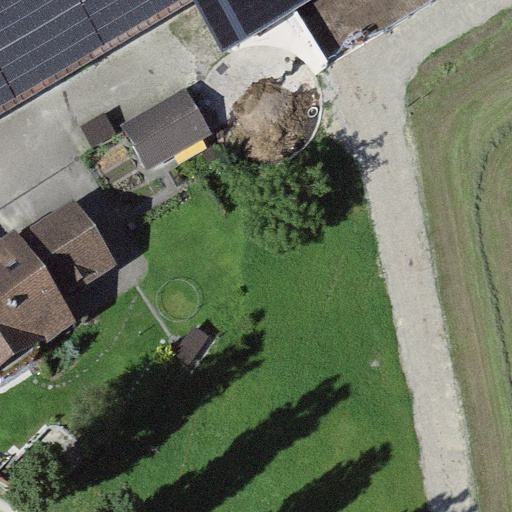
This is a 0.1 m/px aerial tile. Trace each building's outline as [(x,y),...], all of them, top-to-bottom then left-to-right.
[(194,0),(0,0),(0,116),(195,1),(194,0)] [(194,0),(195,1),(226,52),(312,0),(194,0)] [(123,127),(147,172),(213,136),(189,91),(123,127)] [(63,303),(119,265),(75,201),(19,238),(63,303)] [(0,241),(0,376),(78,324),(63,303),(19,238),(15,231),(0,241)]
